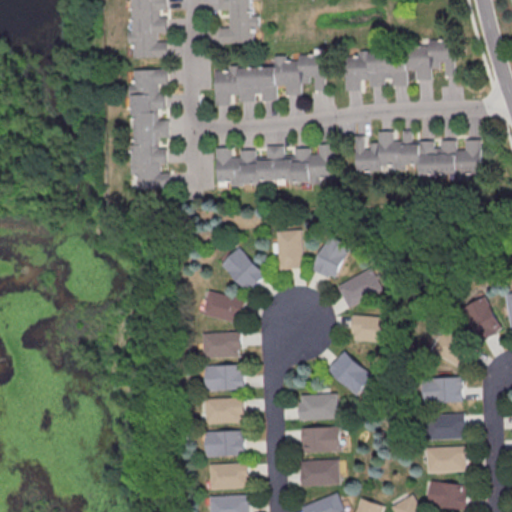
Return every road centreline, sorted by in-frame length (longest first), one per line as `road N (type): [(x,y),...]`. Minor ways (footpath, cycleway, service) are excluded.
road 1 (residential): [(511,107),(265,127)]
road 2 (residential): [(192,0),(192,115),(207,129),(265,127)]
road 3 (residential): [(277,511),(279,390),(298,324)]
